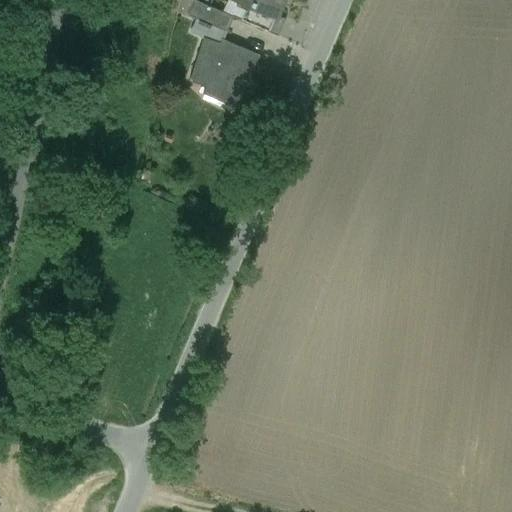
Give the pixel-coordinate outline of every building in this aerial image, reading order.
[(234,16),(196,0),(194,0),(187,14),(226,31),(234,16)] [(282,0),(239,0),(248,4),(276,15),(276,14),(282,0)] [(276,15),(248,4),(241,19),(278,35),(286,19),(276,14),(276,15)] [(259,54),(222,38),(220,42),(204,37),(189,80),(205,87),(205,88),(235,101),(249,70),(252,71),(259,54)] [(185,154),(175,151),(169,170),(178,173),(185,154)]
